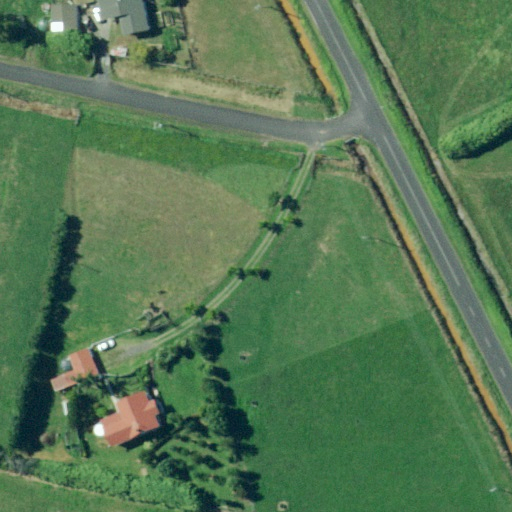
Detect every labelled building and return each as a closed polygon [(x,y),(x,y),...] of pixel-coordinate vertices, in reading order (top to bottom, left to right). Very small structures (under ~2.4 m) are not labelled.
[(102,0),(108,21),(125,18),(129,37),(154,31),(147,0),(102,0)] [(80,34),(80,6),(56,6),(56,34),(80,34)] [(103,373),(92,348),(73,357),(85,382),(103,373)] [(59,391),(83,383),(79,371),(55,380),(59,391)] [(162,415),(168,412),(162,399),(158,401),(154,391),(122,404),(126,413),(107,421),(118,447),(167,427),(162,415)]
